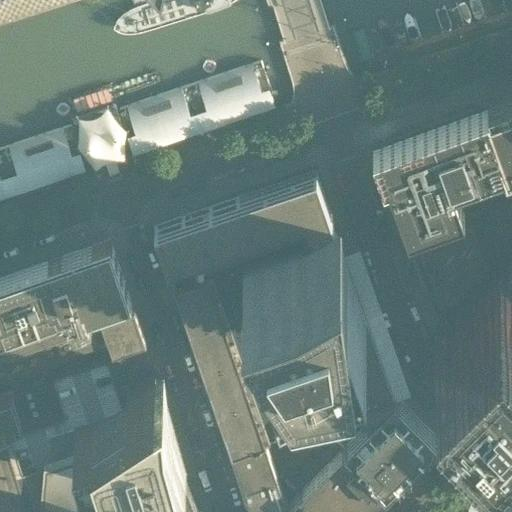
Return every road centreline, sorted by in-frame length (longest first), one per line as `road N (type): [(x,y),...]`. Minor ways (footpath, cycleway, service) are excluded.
road 1 (residential): [(489,428),(413,340),(336,122)]
road 2 (residential): [(124,200),(229,511)]
road 3 (residential): [(336,122),(124,200)]
road 4 (residential): [(511,61),(336,122)]
road 5 (unknown): [(0,388),(166,326)]
road 6 (residential): [(124,200),(0,244)]
road 7 (residential): [(293,0),(336,122)]
